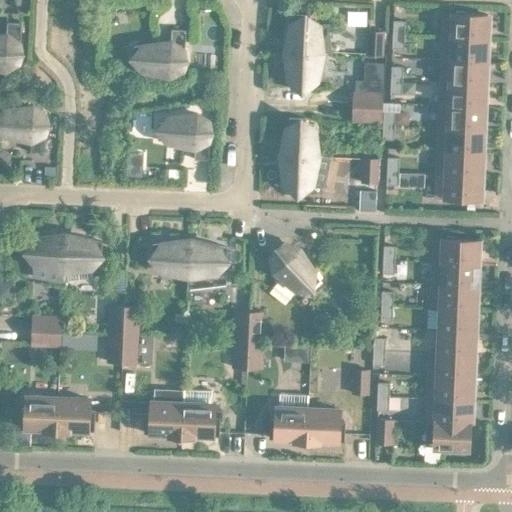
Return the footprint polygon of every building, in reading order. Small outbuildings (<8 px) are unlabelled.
[(110,26),(121,25),(119,9),(108,10),(110,26)] [(444,13),(443,36),(487,38),(487,30),(490,27),(490,22),(487,18),(488,15),(465,14),(465,12),(455,11),(455,13),(444,13)] [(288,38),(285,51),(322,52),(332,52),(328,24),(319,25),(318,23),(311,22),(310,15),(293,14),(288,38)] [(393,20),(393,34),(404,35),(405,21),(393,20)] [(0,66),(6,68),(20,60),(21,22),(7,22),(6,34),(0,35),(0,66)] [(141,64),(141,65),(141,69),(170,75),(184,68),(186,29),(171,29),(171,41),(155,43),(154,44),(134,46),(133,62),(141,64)] [(367,54),(382,55),(383,31),(369,31),(367,54)] [(404,35),(393,34),(392,48),(404,49),(404,35)] [(443,36),(442,59),(486,61),(486,52),(489,49),(489,45),(486,41),(487,38),(443,36)] [(322,52),(285,51),(287,63),(290,88),(307,89),(308,82),(316,82),(322,52)] [(442,59),(441,82),(485,84),(485,75),(488,72),(488,67),(486,64),(486,61),(442,59)] [(391,66),(391,80),(402,80),(403,66),(391,66)] [(402,80),(391,80),(390,94),(402,94),(402,81),(402,80)] [(402,81),(402,94),(408,94),(415,88),(415,82),(402,81)] [(441,82),(440,105),(484,106),(484,98),(487,95),(487,90),(485,87),(485,84),(441,82)] [(354,91),(353,106),(381,107),(382,93),(354,91)] [(440,105),(439,127),(483,129),(483,121),(486,118),(486,113),(484,110),(484,106),(440,105)] [(0,132),(15,136),(31,140),(30,152),(45,153),(47,115),(33,106),(3,110),(3,114),(0,114),(0,132)] [(381,107),(353,106),(352,120),(381,121),(381,107)] [(383,111),(383,125),(394,126),(395,111),(383,111)] [(396,112),(396,124),(408,124),(408,112),(399,112),(396,112)] [(179,143),(194,147),(194,159),(209,160),(211,122),(197,113),(167,117),(167,122),(159,122),(159,139),(179,143)] [(283,142),(281,155),(317,156),(314,126),(306,126),(305,118),(289,118),(284,142),(283,142)] [(394,126),(383,125),(382,139),(394,140),(394,126)] [(439,127),(438,150),(482,152),(482,143),(485,140),(485,136),(483,132),(483,129),(439,127)] [(438,150),(437,173),(481,175),(481,166),(484,163),(484,158),(482,155),(482,152),(438,150)] [(317,156),(281,155),(282,167),(283,167),(286,192),(302,193),(304,185),(311,186),(317,156)] [(387,157),(387,171),(398,171),(399,157),(387,157)] [(362,182),(376,182),(377,159),(363,158),(362,182)] [(45,166),(44,175),(55,175),(55,166),(45,166)] [(168,169),(168,178),(181,178),(181,169),(168,169)] [(398,171),(387,171),(386,185),(398,185),(398,171)] [(481,175),(437,173),(436,197),(447,197),(447,199),(457,200),(457,198),(480,199),(480,189),(483,186),(483,181),(481,178),(481,175)] [(63,270),(65,233),(52,235),(27,238),(27,255),(34,256),(33,276),(63,282),(63,280),(63,270)] [(77,236),(65,233),(63,270),(63,280),(92,277),(93,267),(94,259),(93,259),(101,258),(102,242),(77,236)] [(434,238),(433,261),(477,263),(477,255),(480,252),(480,247),(478,244),(478,240),(456,239),(456,237),(446,236),(445,238),(434,238)] [(159,269),(187,275),(188,276),(190,239),(177,240),(177,241),(152,244),(152,260),(159,262),(159,269)] [(188,276),(187,275),(186,289),(225,284),(226,263),(227,247),(202,242),(202,241),(190,239),(188,276)] [(298,289),(301,286),(301,285),(307,291),(319,280),(305,259),(306,259),(299,248),(284,243),(271,255),(274,271),(298,289)] [(383,245),(383,259),(394,260),(395,246),(383,245)] [(394,260),(383,259),(382,273),(394,274),(394,260)] [(433,261),(432,284),(476,286),(476,278),(479,274),(479,270),(477,266),(477,263),(433,261)] [(0,281),(0,296),(14,297),(14,282),(0,281)] [(431,308),(439,308),(439,307),(475,309),(475,300),(478,297),(478,292),(476,289),(476,286),(432,284),(431,308)] [(382,291),(381,304),(393,305),(393,291),(382,291)] [(359,298),(359,309),(370,309),(371,298),(359,298)] [(393,305),(381,304),(380,318),(392,318),(393,305)] [(110,305),(109,333),(123,334),(124,306),(110,305)] [(124,306),(123,334),(137,334),(138,306),(124,306)] [(439,307),(439,308),(438,330),(474,332),(474,323),(477,320),(477,315),(475,312),(475,309),(439,307)] [(235,310),(234,339),(248,339),(249,311),(235,310)] [(249,311),(248,339),(262,340),(264,312),(249,311)] [(33,316),(32,330),(61,331),(61,317),(33,316)] [(61,331),(32,330),(31,344),(60,345),(61,331)] [(438,330),(438,352),(437,353),(473,354),(473,346),(476,343),(476,338),(474,335),(474,332),(438,330)] [(108,362),(122,362),(123,334),(109,333),(108,362)] [(123,334),(122,362),(136,363),(137,334),(123,334)] [(374,337),(373,351),(385,351),(385,338),(374,337)] [(233,367),(247,368),(248,339),(234,339),(233,367)] [(248,339),(247,368),(261,368),(262,340),(248,339)] [(285,343),(284,361),(308,362),(308,344),(285,343)] [(385,351),(373,351),(372,364),(384,365),(385,351)] [(430,352),(428,375),(472,377),(472,369),(475,366),(475,361),(473,358),(473,354),(437,353),(438,352),(430,352)] [(353,393),(367,393),(368,370),(354,369),(353,393)] [(428,375),(427,398),(471,400),(471,391),(474,388),(474,384),(472,380),(472,377),(428,375)] [(378,382),(377,396),(378,396),(389,397),(390,383),(378,382)] [(183,390),(183,402),(182,434),(194,435),(194,434),(219,436),(220,417),(212,417),(212,403),(211,403),(212,391),(183,390)] [(294,439),(307,440),(308,407),(308,395),(280,394),(280,406),(278,406),(278,419),(277,420),(270,419),(269,438),(294,439)] [(44,428),(56,429),(58,396),(28,395),(28,408),(28,409),(20,408),(19,427),(30,427),(44,428)] [(58,396),(56,429),(69,429),(94,430),(95,412),(87,411),(88,398),(58,396)] [(388,409),(389,397),(378,396),(377,396),(377,410),(388,410),(388,409)] [(427,398),(426,421),(470,423),(471,414),(473,411),(473,406),(471,403),(471,400),(427,398)] [(169,434),(182,434),(183,402),(153,400),(153,413),(153,414),(145,414),(144,432),(169,433),(169,434)] [(308,407),(307,440),(319,440),(344,441),(345,422),(337,422),(337,408),(308,407)] [(378,419),(377,440),(377,443),(391,443),(392,420),(378,419)] [(470,423),(426,421),(425,435),(426,435),(425,445),(451,446),(456,446),(459,449),(464,449),(468,447),(469,447),(470,423)] [(13,427),(13,444),(30,445),(30,427),(19,427),(13,427)]
